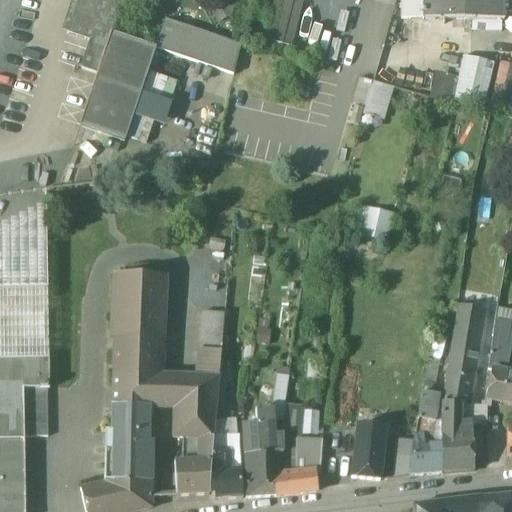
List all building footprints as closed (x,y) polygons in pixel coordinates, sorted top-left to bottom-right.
[(120,7),(99,0),(78,0),(67,35),(89,42),(80,70),(97,75),(110,35),(111,35),(120,7)] [(270,0),(257,38),(287,48),(303,1),(300,0),(270,0)] [(423,0),(401,0),(401,20),(423,20),(423,0)] [(423,0),(423,20),(503,21),(503,13),(503,0),(423,0)] [(511,0),(503,0),(503,13),(511,13),(511,0)] [(243,48),(167,22),(157,52),(234,77),(243,48)] [(111,35),(110,35),(97,75),(79,128),(125,143),(156,50),(111,35)] [(511,114),(511,65),(495,63),(488,111),(511,114)] [(431,72),(424,98),(449,104),(456,79),(431,72)] [(376,82),(366,114),(383,120),(394,88),(376,82)] [(360,207),(357,233),(387,237),(391,211),(360,207)] [(0,292),(47,291),(46,211),(0,228),(0,292)] [(164,277),(117,275),(115,339),(159,341),(161,341),(164,277)] [(47,291),(0,292),(0,361),(48,361),(47,291)] [(486,302),(459,298),(450,354),(449,360),(444,391),(443,398),(442,405),(442,437),(461,435),(461,427),(461,406),(468,407),(481,332),(486,302)] [(511,313),(497,312),(496,322),(511,324),(511,313)] [(224,315),(202,313),(199,352),(221,353),(224,315)] [(494,334),(487,372),(492,373),(492,371),(504,374),(511,324),(496,322),(494,334)] [(159,341),(115,339),(114,354),(159,357),(159,341)] [(450,354),(430,351),(429,357),(440,359),(449,360),(450,354)] [(221,353),(199,352),(196,378),(218,379),(221,353)] [(159,357),(114,354),(113,377),(158,379),(158,377),(159,357)] [(440,359),(429,357),(426,373),(436,375),(440,359)] [(440,359),(436,375),(426,373),(423,385),(433,386),(432,390),(444,391),(449,360),(440,359)] [(48,361),(0,361),(0,511),(25,511),(24,439),(23,391),(47,391),(49,391),(48,361)] [(323,369),(308,367),(307,378),(322,380),(323,369)] [(504,374),(492,371),(492,373),(486,400),(502,404),(507,374),(504,374)] [(511,375),(507,374),(502,404),(511,405),(511,375)] [(158,379),(113,377),(112,409),(149,410),(174,411),(173,439),(183,439),(212,440),(212,438),(218,379),(196,378),(158,377),(158,379)] [(288,378),(276,377),(273,412),(284,411),(284,407),(288,378)] [(423,385),(415,432),(413,446),(413,447),(411,457),(410,478),(442,476),(442,449),(432,449),(440,398),(431,397),(432,390),(433,386),(423,385)] [(48,439),(47,391),(23,391),(24,439),(48,439)] [(440,398),(432,449),(442,449),(442,437),(442,405),(443,398),(440,398)] [(468,407),(461,406),(461,427),(471,427),(471,429),(488,428),(486,408),(468,407)] [(284,411),(273,412),(274,423),(284,422),(286,408),(284,407),(284,411)] [(299,409),(286,408),(284,422),(283,436),(282,441),(297,441),(299,409)] [(149,410),(112,409),(112,431),(105,431),(103,484),(124,479),(125,442),(127,442),(127,433),(148,434),(149,410)] [(273,412),(256,412),(257,426),(242,427),(244,457),(275,456),(283,455),(282,441),(283,436),(275,437),(274,423),(273,412)] [(461,435),(442,437),(442,449),(442,476),(473,473),(471,429),(471,427),(461,427),(461,435)] [(103,484),(80,489),(85,511),(143,511),(150,510),(151,509),(152,443),(148,443),(148,434),(127,433),(127,442),(125,442),(124,479),(103,484)] [(384,437),(358,434),(353,479),(380,481),(384,437)] [(238,437),(212,438),(212,440),(212,449),(231,450),(239,448),(238,437)] [(212,440),(183,439),(182,463),(211,463),(211,457),(212,449),(212,440)] [(322,442),(297,441),(282,441),(283,455),(275,456),(276,475),(276,476),(309,473),(309,474),(316,474),(320,474),(322,442)] [(239,448),(231,450),(233,469),(241,469),(239,448)] [(275,456),(244,457),(247,500),(276,498),(276,476),(276,475),(275,456)] [(223,458),(211,457),(211,463),(210,474),(222,473),(223,458)] [(411,457),(397,457),(397,480),(410,478),(411,457)] [(182,463),(178,464),(176,498),(209,497),(209,495),(210,474),(211,463),(182,463)] [(222,473),(210,474),(209,495),(215,495),(216,502),(242,501),(241,472),(222,473)] [(309,473),(276,476),(276,498),(316,493),(316,474),(309,474),(309,473)] [(511,511),(511,496),(468,501),(469,511),(511,511)] [(469,511),(468,501),(413,508),(413,511),(469,511)]
